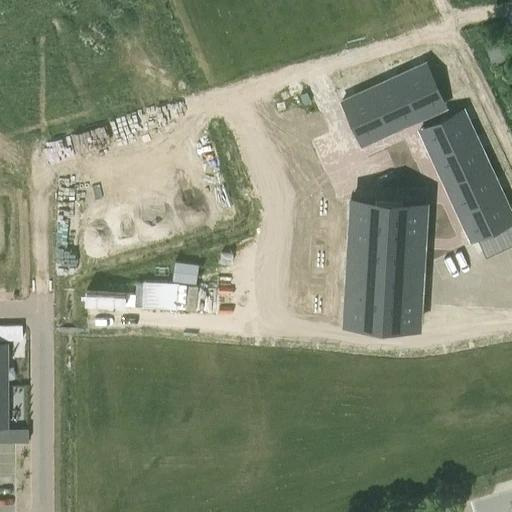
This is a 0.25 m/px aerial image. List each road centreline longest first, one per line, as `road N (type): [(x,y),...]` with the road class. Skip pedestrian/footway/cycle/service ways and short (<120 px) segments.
road 1 (residential): [(511,167),(445,24),(229,95)]
road 2 (residential): [(247,329),(362,335),(511,317)]
road 3 (residential): [(229,95),(276,209),(247,329)]
road 4 (residential): [(43,317),(247,329)]
road 5 (residential): [(44,511),(43,317)]
road 6 (residential): [(229,95),(46,152)]
road 7 (residential): [(43,317),(46,152)]
